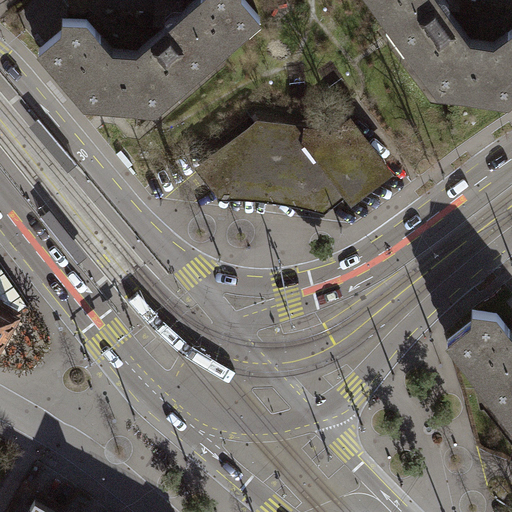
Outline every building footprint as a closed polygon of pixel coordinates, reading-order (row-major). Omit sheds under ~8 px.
[(139,56),(110,53),(97,39),(101,35),(87,18),(69,17),(69,6),(64,0),(33,0),(20,12),(18,17),(42,45),(40,47),(86,101),(156,106),(260,17),(246,0),(203,0),(184,17),(180,12),(181,1),(170,0),(169,0),(169,6),(163,12),(157,11),(156,23),(168,24),(172,28),(139,56)] [(441,9),(446,6),(458,7),(459,0),(373,0),(440,89),(509,100),(511,97),(511,28),(508,31),(511,36),(496,49),(467,44),(441,9)] [(78,163),(39,117),(29,125),(68,172),(78,163)] [(259,123),(211,159),(227,179),(230,177),(244,179),(243,187),(248,191),(258,196),(264,198),(275,200),(283,199),(291,197),(298,194),(298,186),(314,188),(316,191),(336,176),(349,193),(353,198),(389,171),(351,121),(330,137),(325,131),(259,123)] [(325,212),(349,193),(336,176),(316,191),(314,188),(298,186),(298,194),(291,197),(283,199),(275,200),(264,198),(258,196),(248,191),(243,187),(244,179),(230,177),(227,179),(211,159),(198,170),(220,199),(238,199),(256,199),(270,201),(290,204),(305,207),(325,212)] [(50,208),(40,216),(78,263),(88,255),(50,208)] [(0,341),(10,324),(11,325),(17,314),(6,308),(0,304),(0,341)] [(511,341),(506,333),(510,329),(497,312),(473,309),(472,320),(459,330),(448,339),(511,420),(511,341)] [(23,511),(55,511),(31,498),(23,511)]
